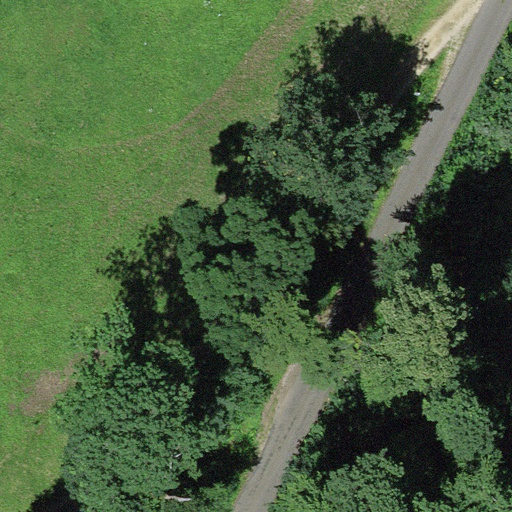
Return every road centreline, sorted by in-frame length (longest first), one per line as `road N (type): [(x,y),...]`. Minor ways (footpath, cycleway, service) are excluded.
road 1 (track): [(469,0),(256,215),(52,511)]
road 2 (track): [(505,0),(219,511)]
